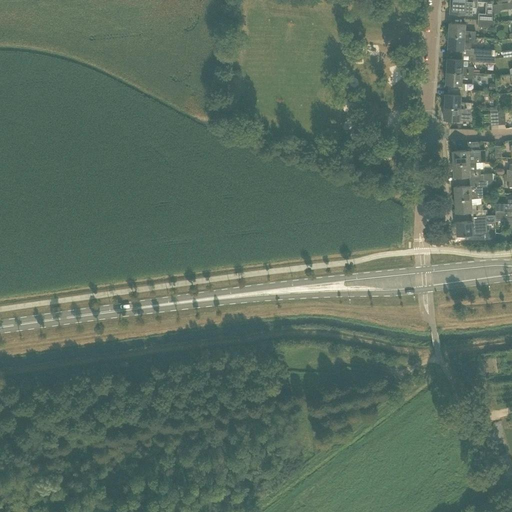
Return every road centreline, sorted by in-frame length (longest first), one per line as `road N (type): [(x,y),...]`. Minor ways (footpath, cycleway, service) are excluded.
road 1 (track): [(398,375),(0,470)]
road 2 (primary): [(422,269),(172,304)]
road 3 (primary): [(172,304),(424,290)]
road 4 (track): [(430,361),(427,376),(249,511)]
road 5 (unclassified): [(501,511),(440,357),(424,290)]
road 6 (primary): [(0,327),(172,304)]
road 7 (residential): [(433,0),(425,133)]
